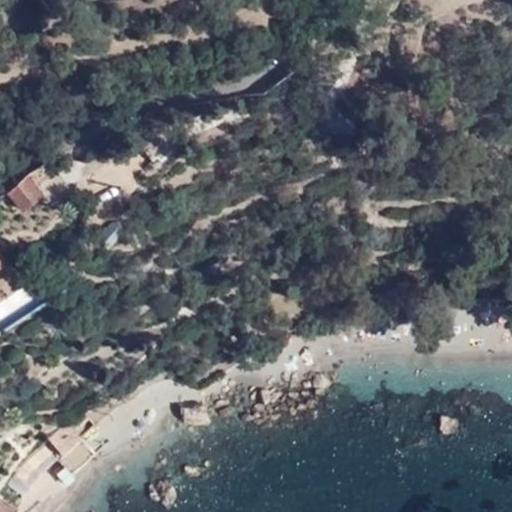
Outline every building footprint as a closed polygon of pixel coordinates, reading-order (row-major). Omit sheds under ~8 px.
[(39,196),(25,177),(6,191),(15,202),(21,210),(39,196)] [(6,191),(0,196),(0,198),(7,208),(15,202),(6,191)] [(0,299),(32,279),(17,255),(2,264),(4,259),(0,252),(0,299)] [(82,441),(65,422),(56,430),(69,434),(71,434),(80,442),(82,441)] [(64,457),(80,442),(71,434),(69,434),(56,430),(46,437),(64,457)] [(83,445),(81,443),(59,462),(72,476),(96,456),(85,443),(83,445)] [(0,511),(13,511),(18,502),(11,498),(9,503),(0,497),(0,511)]
